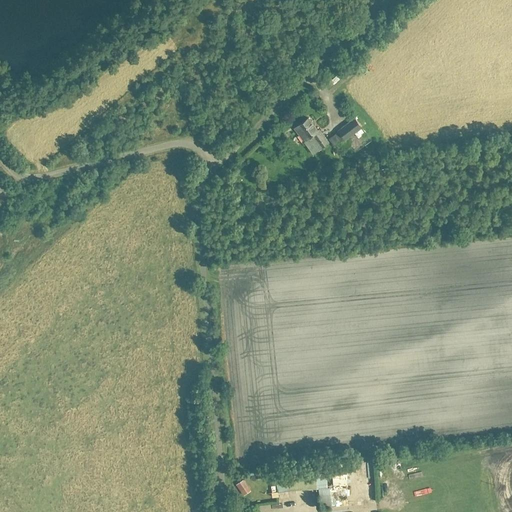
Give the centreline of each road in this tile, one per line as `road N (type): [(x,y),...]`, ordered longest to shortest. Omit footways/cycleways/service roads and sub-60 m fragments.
road 1 (unclassified): [(213,166),(199,204),(223,511)]
road 2 (unclassified): [(385,0),(213,166)]
road 3 (unclassified): [(0,157),(29,178),(183,142),(213,166)]
